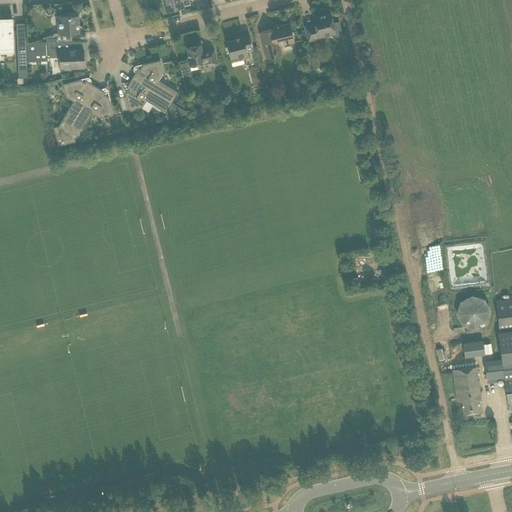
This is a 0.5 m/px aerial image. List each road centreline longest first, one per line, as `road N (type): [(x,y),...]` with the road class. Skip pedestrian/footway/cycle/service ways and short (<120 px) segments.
road 1 (track): [(455,468),(344,0)]
road 2 (residential): [(274,0),(134,35),(120,26),(113,0)]
road 3 (tertiary): [(399,496),(394,484),(375,477),(306,491),(294,511)]
